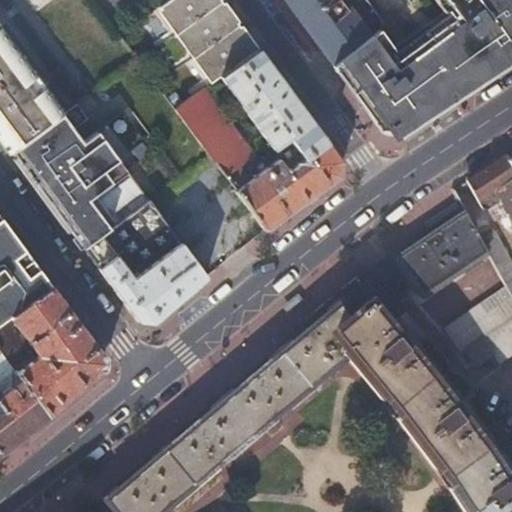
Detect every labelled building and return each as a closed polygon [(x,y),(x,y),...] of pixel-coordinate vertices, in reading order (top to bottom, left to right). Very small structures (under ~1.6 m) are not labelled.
[(256,47),(221,0),(167,0),(158,7),(211,80),(218,76),(256,47)] [(285,0),(302,23),(333,0),(285,0)] [(345,0),(333,0),(302,23),(311,35),(331,62),(370,34),(364,25),(345,0)] [(511,7),(511,4),(508,0),(433,0),(441,11),(448,6),(455,16),(433,31),(447,51),(471,84),(483,76),(459,43),(497,18),(511,7)] [(448,6),(441,11),(427,22),(433,31),(455,16),(448,6)] [(506,61),(511,57),(511,7),(497,18),(459,43),(483,76),(491,71),(498,66),(496,64),(504,58),(506,61)] [(391,62),(433,31),(427,22),(390,48),(384,53),(391,62)] [(384,53),(390,48),(376,30),(370,34),(384,53)] [(429,112),(445,101),(421,70),(447,51),(433,31),(391,62),(401,75),(402,74),(429,112)] [(0,99),(17,87),(29,72),(0,33),(0,99)] [(396,133),(429,112),(402,74),(401,75),(391,62),(388,64),(382,55),(384,53),(370,34),(331,62),(366,110),(380,130),(381,131),(382,127),(395,129),(396,133)] [(256,47),(218,76),(278,156),(247,180),(235,188),(233,190),(262,228),(321,185),(336,175),(340,160),(256,47)] [(445,101),(471,84),(447,51),(421,70),(445,101)] [(388,64),(391,62),(384,53),(382,55),(388,64)] [(0,99),(0,118),(41,88),(29,72),(17,87),(0,99)] [(202,87),(174,108),(208,152),(225,174),(236,165),(252,154),(202,87)] [(41,88),(0,118),(0,136),(10,151),(30,136),(60,114),(41,88)] [(60,115),(60,114),(30,136),(10,151),(28,174),(32,180),(82,246),(146,198),(97,130),(82,141),(72,129),(87,118),(77,103),(60,115)] [(511,167),(506,157),(503,152),(465,178),(480,198),(496,187),(511,216),(511,167)] [(247,180),(236,165),(225,174),(235,188),(247,180)] [(82,246),(97,266),(136,319),(151,321),(204,275),(146,198),(82,246)] [(479,237),(464,210),(397,255),(422,292),(485,249),(479,237)] [(16,241),(0,219),(0,319),(7,314),(48,284),(26,255),(14,249),(13,243),(16,241)] [(485,249),(505,284),(511,295),(511,294),(511,261),(494,229),(479,237),(485,249)] [(367,276),(335,301),(344,313),(331,323),(350,348),(415,432),(443,470),(472,511),(511,511),(511,480),(505,471),(503,473),(463,415),(465,413),(453,396),(450,398),(408,343),(410,341),(397,324),(393,327),(380,311),(390,302),(367,276)] [(14,371),(46,412),(98,368),(99,352),(71,315),(48,284),(7,314),(30,343),(33,340),(41,350),(14,371)] [(499,360),(511,351),(511,296),(511,295),(505,284),(442,327),(460,352),(464,349),(475,363),(493,352),(499,360)] [(118,511),(152,511),(350,348),(331,323),(344,313),(335,301),(105,496),(118,511)] [(0,393),(0,448),(46,412),(14,371),(0,352),(0,390),(1,393),(0,393)]
